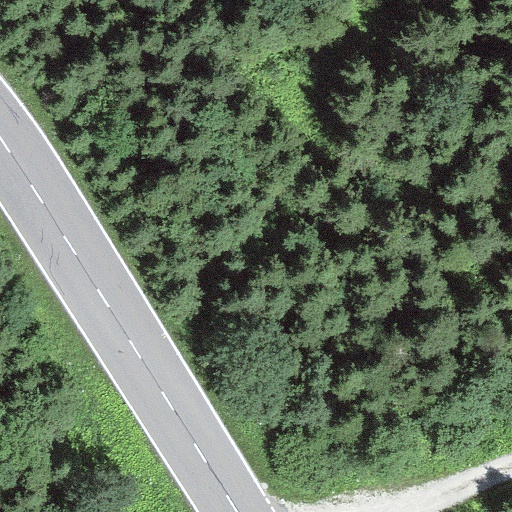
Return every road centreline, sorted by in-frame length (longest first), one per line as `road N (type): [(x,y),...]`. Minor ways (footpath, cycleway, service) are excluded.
road 1 (secondary): [(0,136),(237,511)]
road 2 (track): [(511,462),(391,511)]
